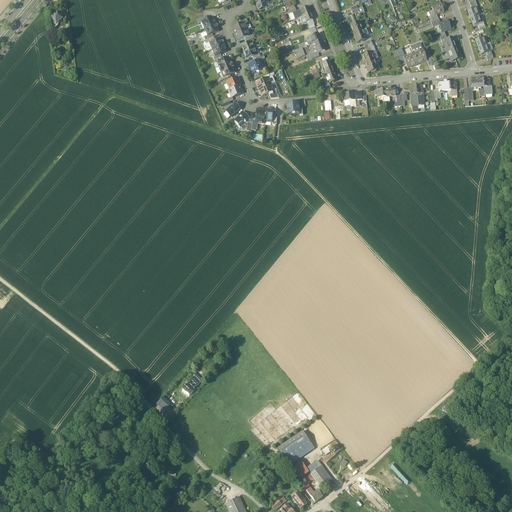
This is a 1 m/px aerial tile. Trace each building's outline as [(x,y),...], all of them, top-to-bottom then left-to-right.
[(255,0),(258,10),(265,8),(266,7),(263,0),(255,0)] [(441,4),(432,8),(433,11),(435,15),(436,15),(444,12),(441,4)] [(308,7),(301,10),(304,16),(310,14),(308,7)] [(472,9),(467,11),(470,19),(479,16),(476,8),(472,9)] [(296,12),(293,13),(293,15),(295,20),(300,18),(304,16),(301,10),(296,12)] [(433,11),(429,13),(431,19),(431,20),(437,17),(436,15),(435,15),(433,11)] [(58,14),(51,19),(54,22),(56,25),(57,25),(58,26),(59,24),(58,24),(63,20),(58,14)] [(310,14),(304,16),(305,19),(306,23),(307,23),(312,21),(313,20),(310,14)] [(479,16),(470,19),(473,26),(477,24),(482,23),(479,16)] [(213,18),(206,21),(202,23),(205,29),(216,25),(216,23),(215,24),(214,22),(215,22),(213,18)] [(448,21),(439,25),(439,26),(442,33),(444,32),(451,29),(448,21)] [(360,22),(350,25),(354,34),(363,30),(360,22)] [(431,23),(418,29),(420,33),(433,28),(432,26),(431,23)] [(245,25),(244,24),(239,26),(232,29),(235,35),(247,31),(245,27),(246,26),(245,25)] [(205,29),(208,36),(212,35),(219,32),(217,28),(216,28),(216,27),(216,26),(217,26),(216,25),(205,29)] [(363,30),(354,34),(357,44),(367,40),(363,30)] [(238,42),(245,39),(250,37),(247,31),(235,35),(238,42)] [(318,34),(312,37),(314,43),(321,41),(318,34)] [(452,37),(447,39),(448,41),(444,43),(447,52),(456,48),(452,37)] [(483,37),(475,40),(478,48),(487,45),(483,37)] [(221,39),(215,41),(210,43),(213,50),(224,46),(223,44),(224,43),(223,43),(223,42),(222,42),(221,39)] [(242,49),(244,54),(254,49),(253,47),(254,47),(252,44),(252,43),(254,42),(253,39),(246,42),(247,44),(243,46),(242,49)] [(285,39),(272,44),(277,57),(292,52),(291,47),(281,51),(280,46),(286,44),(285,39)] [(314,43),(311,45),(311,44),(310,45),(312,49),(316,47),(317,50),(316,50),(318,54),(325,51),(321,41),(314,43)] [(421,44),(412,47),(414,53),(423,50),(421,44)] [(487,45),(478,48),(481,55),(486,54),(489,52),(487,45)] [(213,50),(215,56),(220,54),(227,52),(224,46),(213,50)] [(371,48),(365,50),(367,54),(362,56),(365,64),(374,60),(378,59),(373,47),(371,48)] [(302,48),(295,51),(295,52),(297,58),(305,55),(302,48)] [(410,48),(401,51),(403,55),(403,57),(412,54),(410,48)] [(456,48),(447,52),(450,60),(454,58),(455,60),(460,58),(456,48)] [(254,60),(256,59),(260,57),(259,54),(257,55),(256,55),(256,51),(255,51),(254,49),(244,54),(245,58),(248,59),(253,57),(254,60)] [(414,53),(413,54),(417,65),(427,61),(426,57),(423,50),(414,53)] [(412,54),(403,57),(406,64),(408,68),(417,65),(413,54),(412,54)] [(263,56),(260,57),(256,59),(257,63),(249,66),(252,74),(256,73),(259,74),(263,72),(261,66),(262,65),(261,61),(265,59),(263,56)] [(229,59),(223,61),(217,64),(219,68),(218,68),(221,74),(221,73),(223,78),(229,76),(235,73),(229,59)] [(374,60),(365,64),(369,73),(377,70),(375,66),(376,65),(374,60)] [(329,61),(323,64),(325,70),(332,68),(329,61)] [(332,68),(325,70),(327,74),(328,77),(334,74),(332,68)] [(320,72),(313,75),(315,81),(322,79),(320,72)] [(328,77),(327,77),(330,84),(337,81),(334,74),(328,77)] [(238,79),(230,82),(227,83),(227,84),(230,91),(239,87),(241,86),(238,79)] [(268,79),(264,81),(256,84),(259,90),(271,85),(268,79)] [(477,81),(471,81),(472,89),(478,89),(484,88),(483,80),(480,80),(480,79),(477,79),(477,81)] [(262,97),(268,94),(274,92),(271,85),(259,90),(262,97)] [(228,91),(231,98),(231,99),(232,98),(243,94),(239,87),(230,91),(228,91)] [(416,87),(410,87),(412,113),(419,112),(418,107),(417,95),(416,87)] [(395,89),(391,90),(390,88),(387,88),(387,90),(388,89),(389,97),(395,97),(395,89)] [(274,92),(268,94),(271,100),(279,99),(275,91),(274,92)] [(231,106),(229,103),(225,105),(222,106),(223,109),(224,109),(227,112),(231,108),(229,106),(231,106)] [(235,104),(231,108),(227,112),(226,112),(231,118),(240,110),(235,104)] [(299,104),(287,105),(288,115),(292,114),(293,115),(295,115),(295,114),(299,114),(300,114),(299,107),(299,104)] [(257,113),(256,121),(256,124),(258,124),(265,125),(265,123),(266,112),(259,111),(257,110),(257,111),(256,113),(257,113)] [(265,123),(272,123),(272,118),(273,110),(266,110),(266,112),(265,123)] [(240,128),(247,129),(247,123),(248,124),(249,122),(248,122),(250,120),(245,114),(235,123),(240,129),(240,128)] [(201,383),(195,377),(190,383),(195,388),(201,383)] [(188,385),(187,385),(182,390),(187,395),(192,391),(192,390),(188,385)] [(167,402),(162,398),(157,404),(165,411),(170,405),(167,402)] [(303,432),(278,449),(287,461),(307,447),(310,451),(314,448),(303,432)] [(333,482),(321,467),(312,474),(323,490),(333,482)] [(314,494),(307,484),(303,487),(311,497),(314,494)] [(314,494),(311,497),(315,503),(323,497),(318,491),(314,494)] [(302,498),(299,494),(292,499),(300,509),(307,504),(302,498)] [(225,505),(229,511),(244,511),(238,498),(225,505)] [(278,501),(271,507),(274,511),(282,505),(278,501)]
